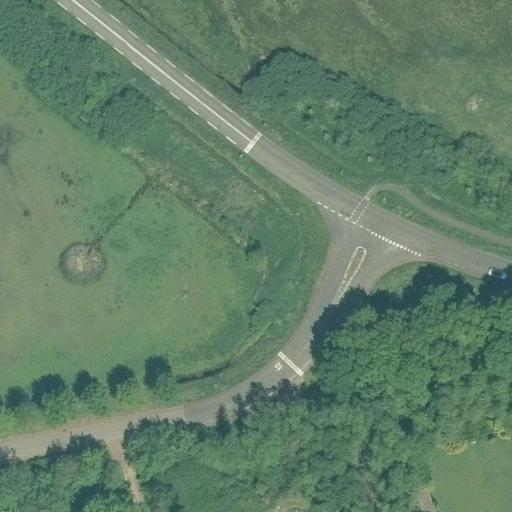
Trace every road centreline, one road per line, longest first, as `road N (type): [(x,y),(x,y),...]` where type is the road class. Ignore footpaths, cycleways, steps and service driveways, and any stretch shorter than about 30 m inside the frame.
road 1 (unclassified): [(0,454),(228,407),(275,378),(330,309)]
road 2 (tertiary): [(358,213),(251,145),(67,0)]
road 3 (tertiary): [(397,233),(511,278)]
